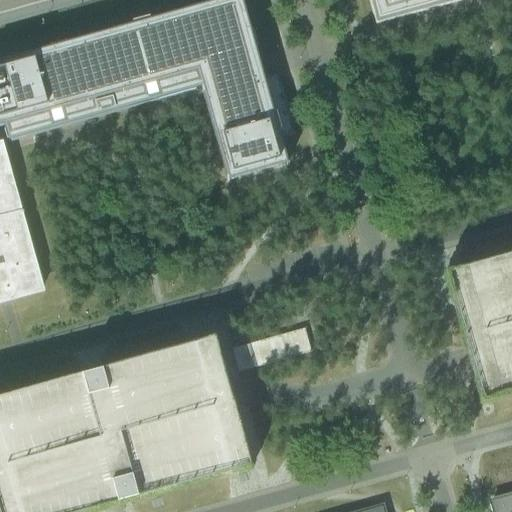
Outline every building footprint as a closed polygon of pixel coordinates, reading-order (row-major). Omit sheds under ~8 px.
[(256,58),(256,57),(240,0),(226,0),(204,6),(204,3),(186,8),(187,11),(0,62),(0,127),(3,126),(7,143),(200,89),(200,88),(201,88),(227,182),(286,165),(279,139),(292,135),(276,76),(256,82),(250,60),(256,58)] [(511,0),(371,0),(377,22),(455,0),(511,0)] [(0,302),(40,292),(0,146),(0,302)] [(500,153),(503,163),(511,160),(511,151),(511,150),(500,153)] [(440,170),(443,181),(455,177),(452,166),(440,170)] [(469,363),(474,382),(480,404),(511,395),(511,255),(444,275),(469,363)] [(304,330),(231,350),(238,373),(310,353),(304,330)] [(83,376),(0,399),(0,511),(91,511),(102,509),(112,506),(123,503),(130,501),(227,474),(249,468),(231,404),(227,390),(223,377),(212,339),(193,344),(99,371),(83,376)] [(511,511),(511,495),(491,501),(494,511),(511,511)]
